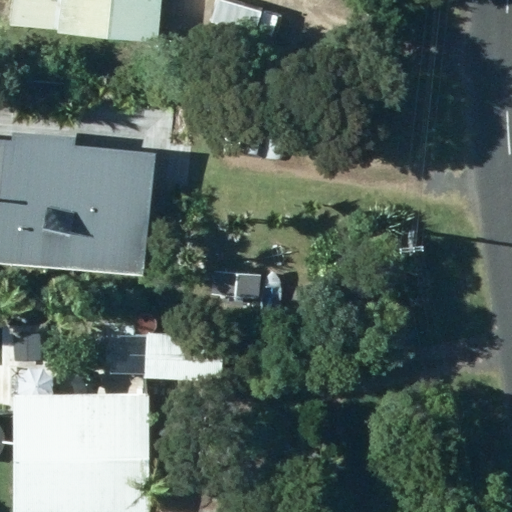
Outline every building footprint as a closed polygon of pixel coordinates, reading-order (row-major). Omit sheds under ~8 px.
[(54,35),(154,46),(159,0),(6,0),(4,28),(54,33),(54,35)] [(0,141),(0,259),(95,264),(95,258),(136,260),(138,210),(115,208),(119,152),(63,149),(63,139),(17,136),(17,142),(0,141)] [(210,263),(242,266),(244,238),(217,236),(221,189),(188,187),(184,252),(211,254),(210,263)] [(220,340),(142,337),(140,380),(217,382),(220,340)] [(145,511),(144,396),(123,396),(126,393),(127,378),(117,368),(102,367),(91,377),(91,391),(96,397),(9,396),(9,511),(145,511)]
